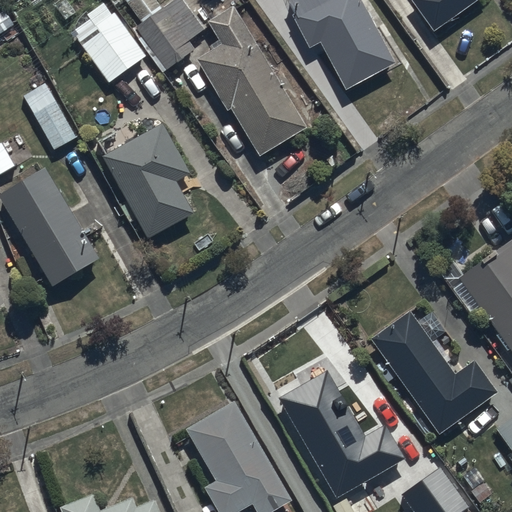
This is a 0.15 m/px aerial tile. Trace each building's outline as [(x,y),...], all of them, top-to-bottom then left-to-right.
[(95,26),(77,39),(108,82),(146,54),(106,0),(104,0),(86,13),(95,26)] [(126,0),(141,20),(131,26),(163,71),(195,48),(188,39),(205,27),(185,0),(168,0),(162,5),(157,0),(126,0)] [(396,59),(361,0),(290,0),(297,11),(292,14),(310,46),(320,41),(347,87),(396,59)] [(474,0),(412,0),(434,30),(474,0)] [(221,43),(198,57),(227,108),(231,105),(258,153),(308,124),(237,1),(206,18),(221,43)] [(77,135),(45,81),(22,94),(54,148),(77,135)] [(191,169),(163,118),(123,141),(115,127),(96,138),(104,152),(102,153),(129,200),(121,205),(130,221),(138,216),(149,236),(195,210),(177,177),(191,169)] [(75,210),(46,163),(0,190),(0,198),(52,283),(102,253),(90,234),(103,225),(89,201),(75,210)] [(511,235),(458,275),(511,348),(511,235)] [(409,308),(370,336),(439,431),(498,387),(475,356),(455,371),(409,308)] [(326,367),(278,395),(339,496),(406,456),(386,422),(366,433),(326,367)] [(184,425),(195,444),(184,451),(190,462),(193,460),(206,483),(204,484),(220,511),(231,511),(252,500),(258,511),(266,511),(292,497),(233,396),(184,425)] [(511,417),(497,429),(511,450),(511,417)] [(441,461),(399,491),(413,511),(468,511),(465,507),(471,503),(441,461)] [(95,489),(60,504),(62,511),(161,511),(154,495),(135,503),(132,494),(102,507),(95,489)]
